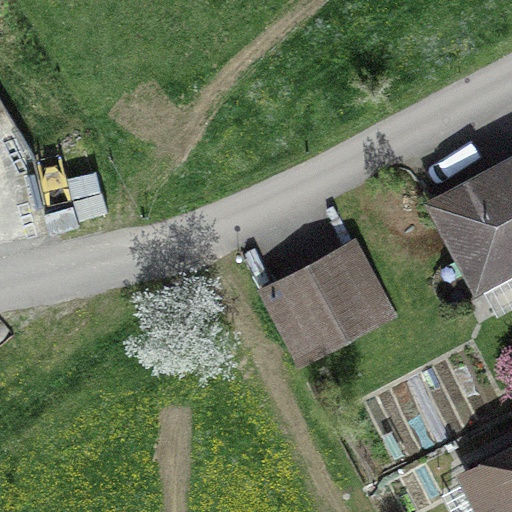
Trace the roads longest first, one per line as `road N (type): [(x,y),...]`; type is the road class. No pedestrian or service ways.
road 1 (residential): [(0,290),(191,243),(511,80)]
road 2 (track): [(134,257),(144,186),(213,92),(311,0)]
